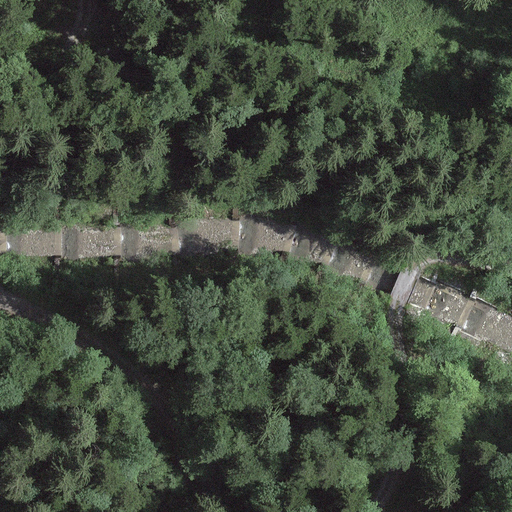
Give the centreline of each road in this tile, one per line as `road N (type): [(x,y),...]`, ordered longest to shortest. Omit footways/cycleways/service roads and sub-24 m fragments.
road 1 (track): [(511,269),(425,258),(392,310),(413,417),(398,488),(382,511)]
road 2 (track): [(217,511),(175,411),(94,334),(0,308)]
road 3 (track): [(0,178),(61,79),(62,0)]
